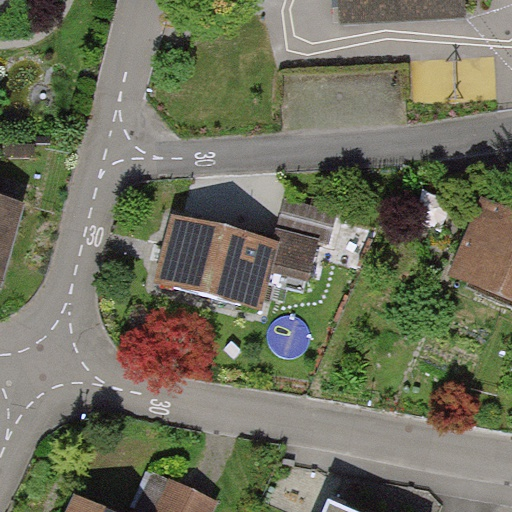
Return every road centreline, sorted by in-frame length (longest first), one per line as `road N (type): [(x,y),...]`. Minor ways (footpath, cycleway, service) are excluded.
road 1 (residential): [(40,374),(511,461)]
road 2 (residential): [(122,148),(182,161),(511,129)]
road 3 (residential): [(40,374),(72,296),(101,181),(122,148)]
road 4 (residential): [(122,148),(120,106),(146,0)]
